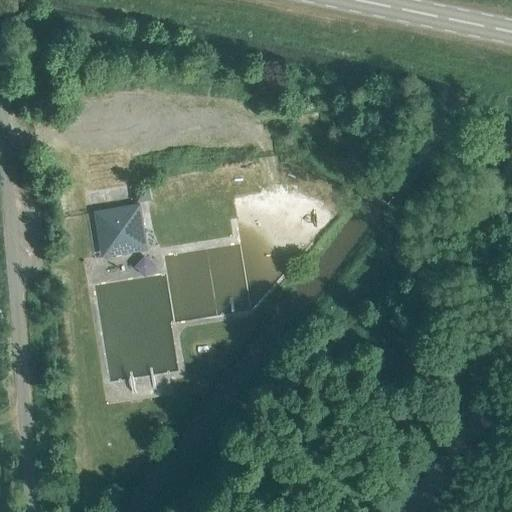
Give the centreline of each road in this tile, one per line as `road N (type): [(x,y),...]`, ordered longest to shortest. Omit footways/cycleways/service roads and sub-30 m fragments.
road 1 (unclassified): [(30,511),(0,113)]
road 2 (secondary): [(511,33),(351,0)]
